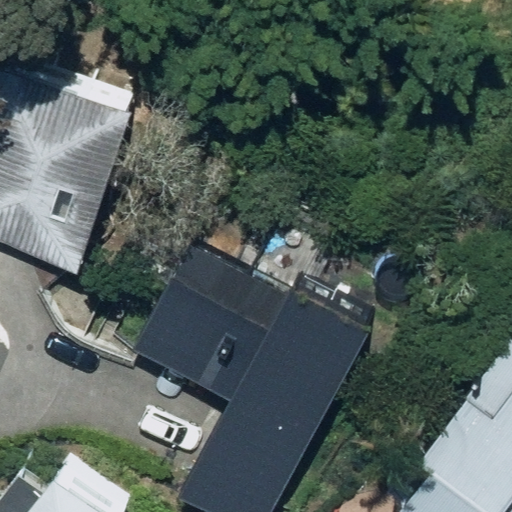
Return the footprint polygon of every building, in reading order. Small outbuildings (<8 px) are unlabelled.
[(231,77),(88,17),(8,206),(150,266),(231,77)] [(204,204),(136,335),(224,380),(171,482),(230,511),(276,511),(387,298),(204,204)] [(443,231),(337,209),(328,254),(434,276),(443,231)] [(511,511),(511,330),(402,501),(419,511),(511,511)] [(115,511),(130,490),(64,443),(35,423),(0,472),(0,511),(115,511)]
